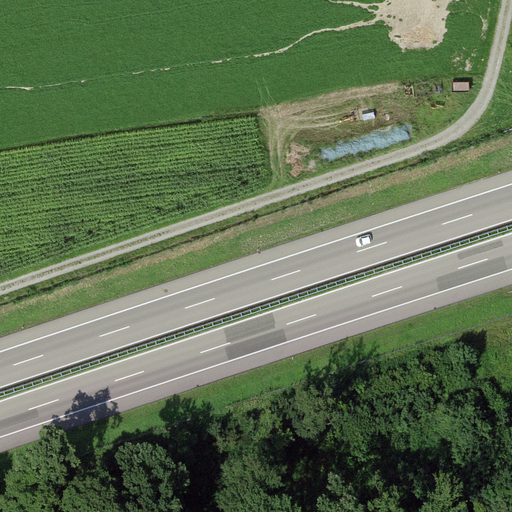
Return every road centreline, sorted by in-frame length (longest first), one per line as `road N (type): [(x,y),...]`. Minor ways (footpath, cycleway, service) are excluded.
road 1 (track): [(0,298),(424,152),(467,129),(486,102),(511,11)]
road 2 (motorway): [(0,420),(511,252)]
road 3 (motorway): [(511,203),(0,370)]
